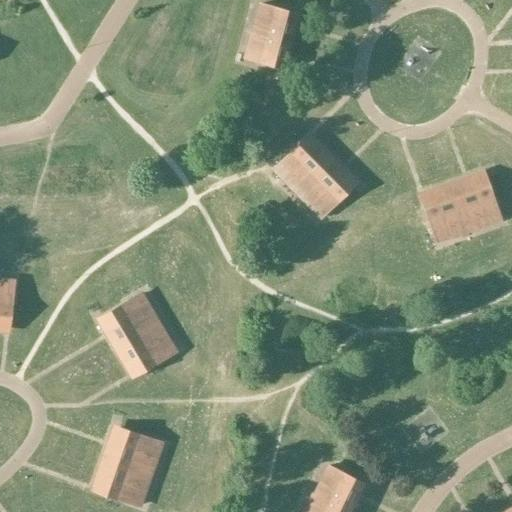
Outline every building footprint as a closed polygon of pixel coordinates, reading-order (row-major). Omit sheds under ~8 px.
[(259,5),(252,32),(291,42),(298,15),(259,5)] [(291,42),(252,32),(245,58),(284,68),(291,42)] [(286,156),(273,169),(297,193),(332,159),(310,137),(288,159),(286,156)] [(332,159),(297,193),(320,217),(332,206),(330,203),(353,180),(332,159)] [(451,184),(467,230),(499,219),(493,204),(491,205),(480,174),(451,184)] [(429,224),(435,241),(467,230),(451,184),(422,194),(432,223),(429,224)] [(13,283),(0,281),(0,330),(4,331),(8,300),(11,301),(13,283)] [(127,305),(99,322),(115,348),(157,323),(140,294),(126,302),(127,305)] [(157,323),(115,348),(130,374),(157,359),(158,361),(174,352),(157,323)] [(102,459),(149,475),(160,443),(145,438),(144,441),(112,430),(102,459)] [(149,475),(102,459),(92,487),(121,497),(120,500),(138,507),(149,475)] [(364,484),(327,467),(315,491),(351,509),(364,484)] [(350,511),(351,509),(315,491),(305,511),(350,511)]
